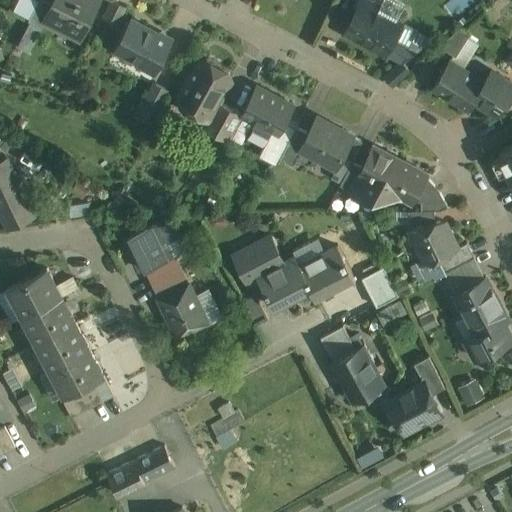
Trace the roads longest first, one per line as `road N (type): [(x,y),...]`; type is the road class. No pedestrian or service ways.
road 1 (residential): [(511,250),(463,158),(412,114),(207,0)]
road 2 (residential): [(175,403),(100,253),(65,236),(0,249)]
road 3 (residential): [(175,403),(326,319)]
road 4 (secondary): [(365,511),(511,434)]
road 5 (residential): [(43,466),(175,403)]
